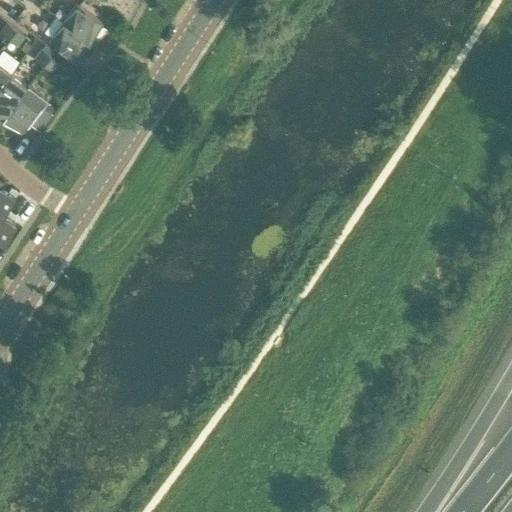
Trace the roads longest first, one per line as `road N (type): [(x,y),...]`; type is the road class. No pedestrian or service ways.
road 1 (unclassified): [(73,214),(213,0)]
road 2 (motorway): [(511,376),(427,511)]
road 3 (unclassified): [(5,321),(73,214)]
